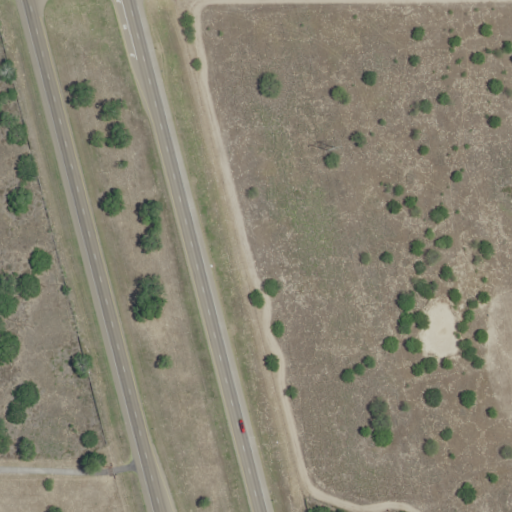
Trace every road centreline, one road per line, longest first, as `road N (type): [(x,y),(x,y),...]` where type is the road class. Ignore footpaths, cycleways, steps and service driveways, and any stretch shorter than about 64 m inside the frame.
road 1 (trunk): [(265,511),(127,0)]
road 2 (trunk): [(32,0),(162,511)]
